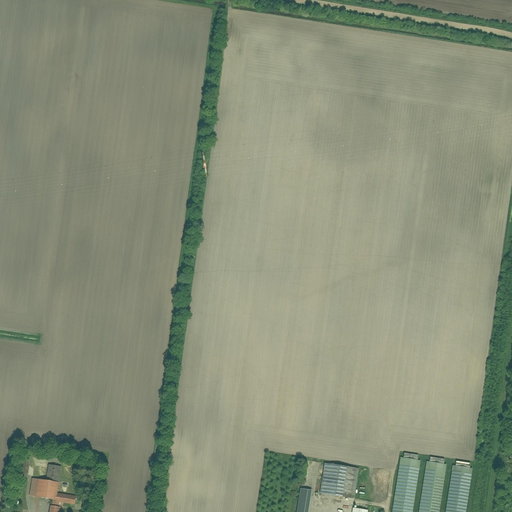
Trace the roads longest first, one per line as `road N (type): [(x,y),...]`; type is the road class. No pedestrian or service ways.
road 1 (track): [(295,0),(511,35)]
road 2 (track): [(511,320),(483,511)]
